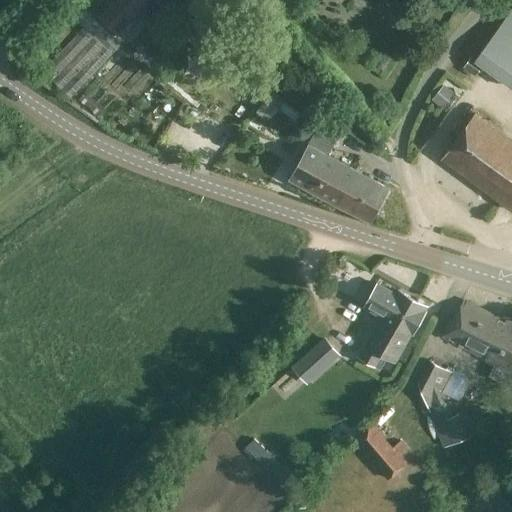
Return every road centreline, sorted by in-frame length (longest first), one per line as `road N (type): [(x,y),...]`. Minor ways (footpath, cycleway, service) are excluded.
road 1 (tertiary): [(411,253),(142,165),(0,83)]
road 2 (unclassified): [(411,253),(418,233),(402,180),(404,127),(490,0)]
